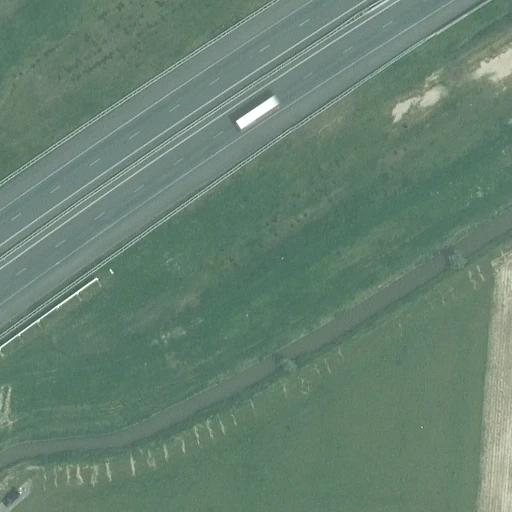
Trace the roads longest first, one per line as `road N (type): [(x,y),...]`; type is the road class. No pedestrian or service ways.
road 1 (motorway): [(0,288),(421,0)]
road 2 (motorway): [(339,0),(0,231)]
